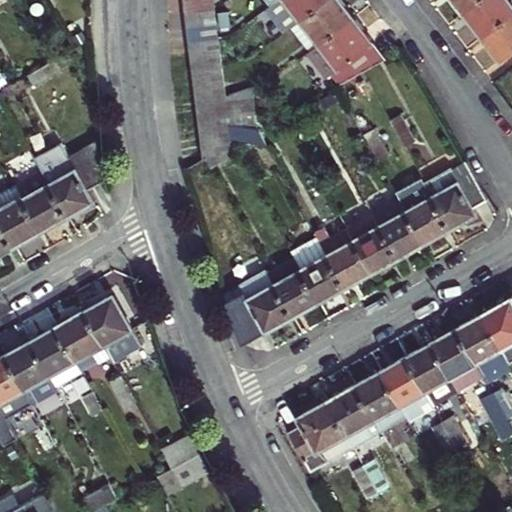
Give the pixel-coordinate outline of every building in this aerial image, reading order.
[(293,23),(301,17),(324,0),(323,0),(273,0),(271,2),(265,7),(283,31),(293,23)] [(323,0),(324,0),(301,17),(320,41),(329,34),(355,15),(346,3),(343,0),(323,0)] [(483,0),(457,0),(460,4),(467,13),(483,0)] [(484,36),(511,13),(511,0),(483,0),(467,13),(477,26),(484,36)] [(188,22),(216,19),(215,9),(213,6),(186,7),(188,22)] [(511,51),(511,13),(484,36),(494,47),(503,59),(511,51)] [(334,72),(342,82),(361,72),(387,57),(380,48),(373,38),(355,15),(329,34),(320,41),(311,48),(307,51),(326,78),(334,72)] [(320,41),(301,17),(293,23),(311,48),(320,41)] [(218,35),(216,19),(188,22),(190,37),(218,35)] [(75,38),(83,34),(81,30),(73,34),(75,38)] [(83,34),(75,38),(79,45),(87,41),(83,34)] [(192,52),(221,49),(218,35),(190,37),(192,52)] [(223,63),(221,49),(192,52),(194,67),(223,63)] [(56,61),(29,76),(35,86),(61,71),(56,61)] [(194,67),(196,83),(226,80),(223,63),(194,67)] [(229,95),(226,80),(196,83),(198,98),(229,95)] [(229,95),(198,98),(200,113),(230,109),(256,111),(256,83),(229,95)] [(230,109),(200,113),(202,127),(231,123),(232,123),(258,128),(256,111),(230,109)] [(402,115),(390,123),(404,148),(416,141),(402,115)] [(258,128),(232,123),(231,123),(202,127),(203,140),(233,135),(233,142),(255,130),(258,128)] [(233,142),(230,144),(263,143),(255,130),(233,142)] [(375,130),(363,137),(377,163),(390,156),(375,130)] [(233,135),(203,140),(206,157),(230,144),(233,142),(233,135)] [(63,142),(36,158),(43,171),(68,217),(82,209),(96,201),(89,189),(104,181),(96,140),(70,155),(63,142)] [(230,144),(206,157),(204,158),(211,170),(236,156),(230,144)] [(487,199),(465,159),(447,168),(449,171),(424,184),(450,231),(474,217),(472,212),(470,208),(487,199)] [(43,171),(17,185),(42,231),(55,224),(68,217),(43,171)] [(397,199),(423,245),(436,238),(450,231),(424,184),(397,199)] [(0,222),(14,247),(28,239),(42,231),(17,185),(0,194),(0,222)] [(410,252),(423,245),(397,199),(373,213),(393,250),(398,259),(410,252)] [(361,258),(370,274),(385,266),(398,259),(393,250),(373,213),(345,228),(345,230),(361,258)] [(0,254),(14,247),(0,222),(0,254)] [(313,233),(316,239),(334,272),(344,289),(357,282),(370,274),(361,258),(345,230),(330,238),(324,227),(313,233)] [(294,259),(318,303),(331,296),(344,289),(334,272),(316,239),(290,253),(294,259)] [(294,259),(268,272),(294,317),(306,310),(318,303),(294,259)] [(267,270),(227,292),(244,345),(273,329),(294,317),(268,272),(267,270)] [(99,302),(85,310),(111,357),(115,364),(144,348),(114,294),(99,302)] [(484,320),(503,353),(511,347),(511,304),(504,309),(484,320)] [(71,318),(56,326),(76,362),(93,352),(99,364),(111,357),(85,310),(71,318)] [(503,353),(484,320),(471,327),(458,334),(485,382),(511,368),(509,365),(503,353)] [(43,333),(31,340),(56,387),(82,373),(76,362),(56,326),(43,333)] [(486,384),(485,382),(458,334),(446,340),(434,347),(453,380),(460,392),(462,397),(486,384)] [(56,387),(31,340),(18,347),(5,354),(31,401),(34,406),(59,392),(56,387)] [(453,380),(434,347),(421,353),(408,360),(427,395),(453,380)] [(509,365),(511,363),(511,347),(503,353),(509,365)] [(31,401),(5,354),(0,357),(0,426),(9,422),(5,416),(31,401)] [(393,369),(384,374),(403,408),(427,395),(408,360),(400,365),(393,369)] [(359,388),(378,423),(385,434),(409,420),(403,408),(384,374),(371,381),(359,388)] [(137,404),(121,375),(111,381),(127,409),(137,404)] [(453,380),(427,395),(433,407),(460,392),(456,387),(453,380)] [(331,403),(350,438),(378,423),(359,388),(345,395),(331,403)] [(511,408),(502,390),(492,395),(507,422),(511,419),(511,408)] [(104,411),(93,392),(83,397),(94,417),(104,411)] [(427,395),(403,408),(409,420),(433,407),(427,395)] [(507,422),(492,395),(481,401),(497,428),(507,422)] [(329,466),(328,465),(321,454),(350,438),(331,403),(316,411),(301,419),(307,430),(293,437),(315,474),(329,466)] [(444,426),(459,454),(471,448),(455,420),(444,426)] [(0,440),(4,447),(18,439),(9,422),(0,426),(0,440)] [(378,423),(350,438),(356,449),(385,434),(378,423)] [(450,459),(459,454),(444,426),(435,431),(450,459)] [(172,468),(199,453),(193,443),(188,433),(161,448),(172,468)] [(321,454),(328,465),(356,449),(350,438),(321,454)] [(400,462),(406,472),(414,467),(403,449),(395,454),(400,462)] [(208,470),(199,453),(172,468),(165,472),(158,476),(168,493),(208,470)] [(378,462),(367,469),(382,496),(393,490),(378,462)] [(382,496),(367,469),(358,474),(373,501),(382,496)] [(85,498),(93,511),(118,498),(110,484),(85,498)] [(58,511),(47,492),(10,511),(58,511)]
